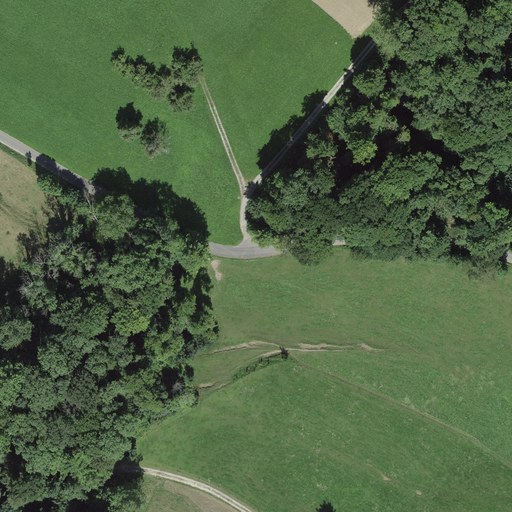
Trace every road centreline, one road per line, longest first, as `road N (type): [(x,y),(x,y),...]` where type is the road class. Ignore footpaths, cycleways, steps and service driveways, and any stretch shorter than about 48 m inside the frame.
road 1 (unclassified): [(511,257),(457,240),(381,235),(226,251),(176,234),(0,135)]
road 2 (track): [(249,252),(244,214),(252,191),(411,0)]
road 3 (track): [(247,511),(193,482),(108,460)]
